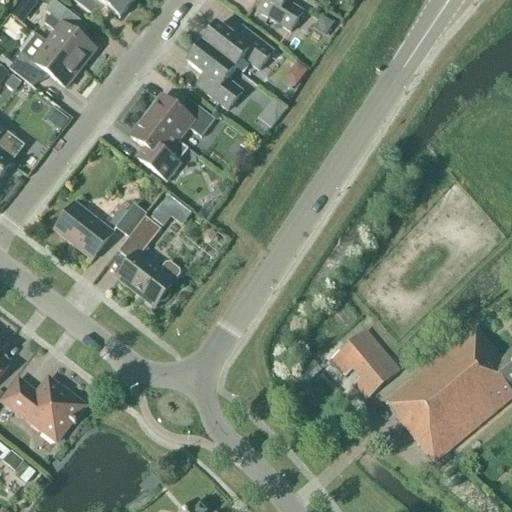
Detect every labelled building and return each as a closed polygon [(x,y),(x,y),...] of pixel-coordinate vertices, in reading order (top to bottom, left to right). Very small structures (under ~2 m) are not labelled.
[(120,21),(134,2),(131,0),(72,0),(71,2),(91,17),(100,6),(120,21)] [(287,4),(289,0),(258,0),(263,3),(257,14),(290,35),(303,15),(287,4)] [(47,46),(81,72),(96,53),(72,34),(80,23),(54,4),(46,15),(50,18),(44,26),(56,35),(47,45),(47,46)] [(202,47),(236,72),(244,62),(259,74),(273,55),(242,30),(234,40),(217,27),(202,47)] [(47,46),(47,45),(37,37),(9,73),(32,90),(44,75),(66,92),(81,72),(47,46)] [(227,83),(236,72),(202,47),(187,66),(204,79),(196,89),(228,114),(242,95),(227,83)] [(0,83),(1,84),(8,67),(0,63),(0,83)] [(275,126),(286,104),(272,97),(260,118),(275,126)] [(146,120),(178,144),(188,131),(201,141),(215,123),(187,101),(179,112),(162,99),(146,120)] [(181,167),(178,165),(188,152),(178,145),(178,144),(146,120),(130,140),(147,153),(139,163),(167,185),(181,167)] [(11,166),(0,157),(0,138),(4,134),(0,130),(0,181),(16,161),(16,160),(11,166)] [(162,203),(156,215),(167,221),(174,209),(162,203)] [(92,262),(112,236),(75,207),(55,233),(92,262)] [(128,241),(141,224),(147,217),(134,207),(116,231),(128,241)] [(141,224),(128,241),(118,254),(131,264),(117,281),(154,310),(160,304),(165,303),(168,300),(170,296),(170,291),(175,284),(174,284),(180,277),(179,273),(170,265),(166,266),(160,273),(141,258),(157,237),(141,224)] [(511,394),(509,391),(511,388),(511,351),(501,361),(476,329),(386,404),(398,418),(396,419),(435,466),(511,401),(511,394)] [(399,373),(366,333),(357,340),(332,362),(346,378),(352,372),(360,382),(354,388),(366,402),(399,373)] [(0,379),(9,368),(0,360),(0,356),(7,347),(0,342),(0,379)] [(70,399),(48,382),(37,397),(18,383),(2,405),(22,420),(23,419),(56,445),(72,425),(75,428),(77,425),(75,424),(87,409),(71,397),(70,399)] [(28,486),(37,475),(25,465),(15,476),(28,486)] [(205,511),(198,503),(188,511),(205,511)]
